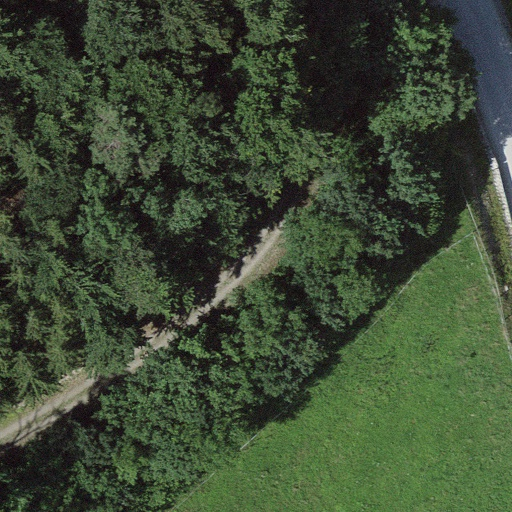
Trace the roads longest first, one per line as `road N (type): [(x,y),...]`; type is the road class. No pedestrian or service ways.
road 1 (track): [(0,434),(173,335),(311,167),(327,0)]
road 2 (track): [(448,0),(511,138)]
